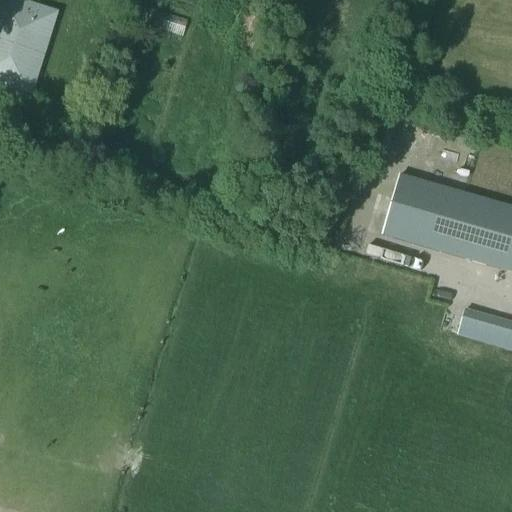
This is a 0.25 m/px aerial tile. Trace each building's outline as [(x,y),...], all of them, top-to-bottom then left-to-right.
[(48,19),(3,5),(0,13),(0,84),(24,92),(48,19)] [(150,16),(147,27),(172,34),(175,24),(150,16)] [(393,132),(373,126),(367,147),(386,153),(393,132)] [(511,179),(511,150),(511,151),(503,177),(511,179)] [(511,211),(404,181),(388,237),(511,271),(511,211)] [(370,247),(422,261),(425,247),(373,233),(370,247)] [(418,284),(433,288),(436,278),(421,274),(418,284)] [(511,353),(511,326),(465,313),(458,338),(511,353)]
